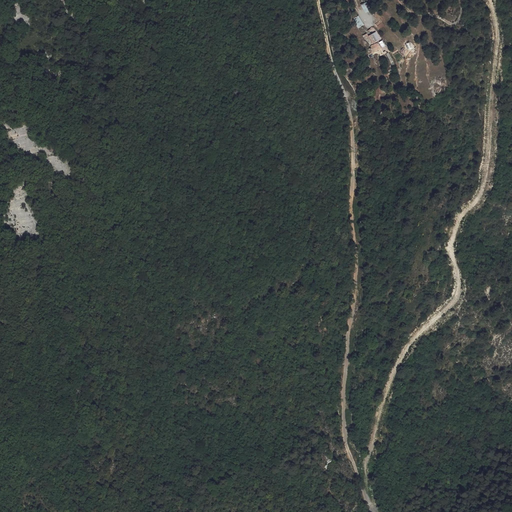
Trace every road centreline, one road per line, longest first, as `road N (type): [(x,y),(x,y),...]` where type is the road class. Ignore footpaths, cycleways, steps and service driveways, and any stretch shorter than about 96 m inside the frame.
road 1 (track): [(489,0),(498,41),(484,186),(458,219),(450,248),(458,290),(401,357),(383,397),(367,502)]
road 2 (track): [(367,502),(342,440),(357,272),(353,131),(318,0)]
